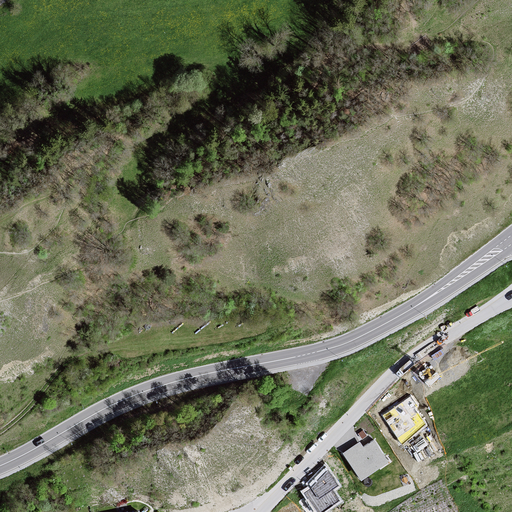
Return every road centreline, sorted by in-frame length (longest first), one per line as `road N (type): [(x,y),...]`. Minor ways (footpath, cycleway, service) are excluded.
road 1 (tertiary): [(511,239),(347,342),(146,390),(0,467)]
road 2 (residential): [(511,304),(411,362),(261,511)]
road 3 (track): [(0,432),(59,369),(96,351),(178,339)]
